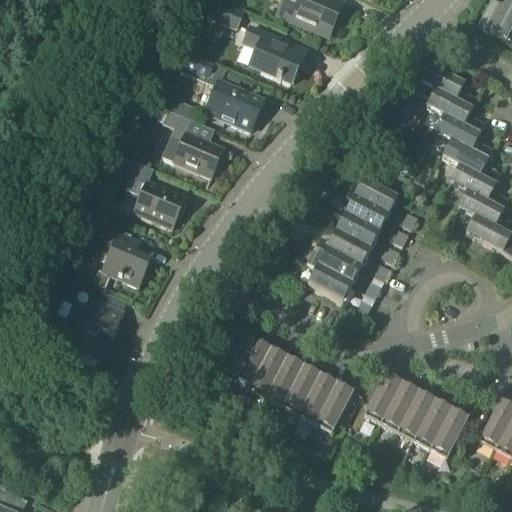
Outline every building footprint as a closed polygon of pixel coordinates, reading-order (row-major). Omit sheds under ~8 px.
[(286,0),(278,19),(304,30),(305,28),(329,38),(342,7),(326,0),(286,0)] [(506,47),(511,35),(511,3),(508,1),(503,11),(491,5),(477,32),(506,47)] [(243,17),(213,4),(205,22),(236,35),(243,17)] [(246,46),(259,52),(250,72),(290,89),(305,57),(251,33),(246,46)] [(213,70),(185,58),(178,72),(207,84),(213,70)] [(418,87),(435,96),(471,116),(477,104),(459,95),(463,88),(427,70),(418,87)] [(263,106),(219,88),(206,119),(249,137),(250,135),(255,134),(257,129),(255,125),(263,106)] [(435,96),(426,113),(442,122),(479,142),(485,130),(468,121),(471,116),(435,96)] [(171,141),(183,147),(174,167),(211,183),(223,155),(187,139),(192,126),(168,116),(163,129),(174,134),(171,141)] [(434,139),(450,147),(487,167),(493,155),(477,147),(479,142),(442,122),(434,139)] [(392,170),(403,148),(387,141),(376,162),(392,170)] [(450,147),(441,164),(457,172),(495,192),(501,181),(484,172),(487,167),(450,147)] [(125,194),(141,201),(134,219),(172,235),(178,221),(181,222),(187,209),(184,208),(185,204),(148,188),(154,176),(122,162),(116,175),(130,181),(125,194)] [(395,173),(408,180),(412,172),(399,166),(395,173)] [(448,189),(466,198),(502,218),(508,206),(492,198),(495,192),(457,172),(448,189)] [(407,184),(399,180),(392,193),(400,198),(407,184)] [(384,198),(383,199),(355,184),(344,205),(352,209),(353,206),(388,224),(397,206),(393,204),(394,203),(384,198)] [(466,198),(457,215),(473,223),(511,243),(511,241),(511,228),(500,222),(502,218),(466,198)] [(344,223),(378,241),(388,224),(353,206),(352,209),(344,223)] [(418,224),(407,219),(401,231),(410,235),(415,227),(416,228),(418,224)] [(335,241),(369,258),(378,241),(344,223),(335,241)] [(473,223),(465,239),(511,264),(511,250),(508,248),(511,243),(473,223)] [(111,258),(103,277),(98,275),(92,287),(105,293),(110,280),(138,292),(150,265),(134,258),(139,247),(110,235),(102,254),(111,258)] [(407,241),(398,236),(392,248),(401,253),(407,241)] [(326,258),(360,276),(369,258),(335,241),(326,258)] [(398,258),(389,253),(383,265),(392,270),(398,258)] [(317,275),(351,293),(360,276),(326,258),(317,275)] [(389,276),(380,271),(374,282),(383,287),(389,276)] [(307,292),(342,311),(351,293),(317,275),(307,292)] [(380,293),(371,288),(364,300),(374,305),(380,293)] [(371,311),(361,306),(355,317),(365,322),(371,311)] [(86,340),(63,331),(52,356),(76,366),(80,358),(99,366),(109,342),(113,344),(124,318),(100,308),(86,340)] [(232,385),(254,344),(237,336),(215,376),(232,385)] [(248,394),(270,353),(254,344),(232,385),(248,394)] [(265,403),(287,362),(270,353),(248,394),(265,403)] [(281,412),(303,371),(287,362),(265,403),(281,412)] [(298,421),(320,380),(303,371),(281,412),(298,421)] [(385,379),(370,407),(363,420),(380,429),(401,388),(385,379)] [(314,429),(336,389),(320,380),(298,421),(314,429)] [(396,438),(418,397),(401,388),(380,429),(396,438)] [(331,438),(353,397),(336,389),(314,429),(331,438)] [(413,446),(435,406),(418,397),(396,438),(413,446)] [(435,406),(413,446),(430,455),(452,414),(435,406)] [(511,412),(501,406),(486,433),(479,446),(496,455),(511,424),(511,412)] [(447,464),(468,423),(452,414),(430,455),(447,464)] [(511,424),(496,455),(511,463),(511,424)]
